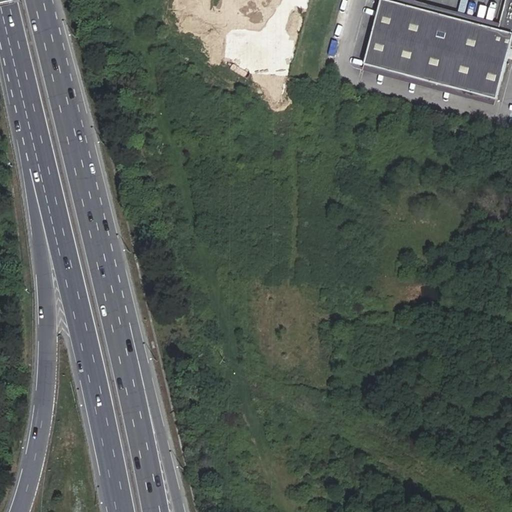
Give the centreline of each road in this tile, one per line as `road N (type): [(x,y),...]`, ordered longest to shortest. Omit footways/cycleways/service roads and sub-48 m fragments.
road 1 (trunk): [(5,8),(120,511)]
road 2 (trunk): [(5,8),(47,311),(42,421),(19,511)]
road 3 (trunk): [(179,511),(134,322),(77,159)]
road 4 (trunk): [(155,511),(77,159)]
road 5 (unknown): [(358,0),(345,53),(352,76),(485,110),(504,104),(511,85)]
road 6 (trunk): [(77,159),(39,0)]
